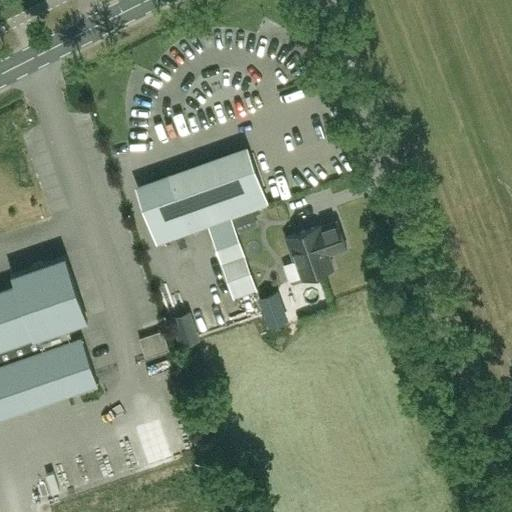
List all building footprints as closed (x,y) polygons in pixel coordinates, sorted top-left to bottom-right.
[(250,154),(172,182),(139,193),(157,243),(209,224),(233,293),(255,285),(228,206),(264,193),(250,154)] [(321,227),(320,225),(286,237),(294,260),(296,259),(303,279),(333,268),(328,254),(347,247),(338,221),(321,227)] [(72,340),(70,332),(67,325),(86,319),(64,256),(13,273),(18,287),(0,292),(0,416),(98,383),(82,336),(72,340)] [(199,339),(190,311),(170,318),(180,346),(199,339)] [(163,330),(139,338),(146,357),(170,349),(163,330)]
